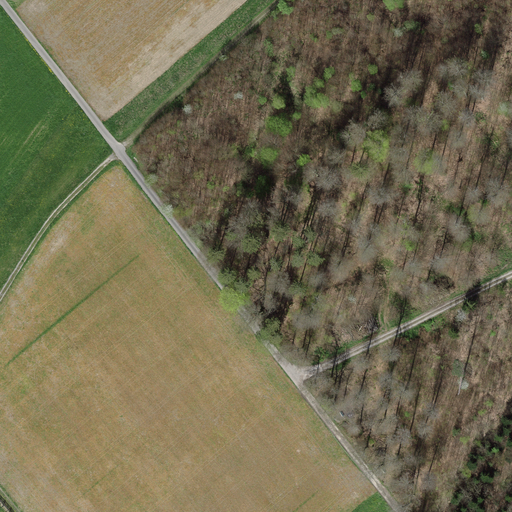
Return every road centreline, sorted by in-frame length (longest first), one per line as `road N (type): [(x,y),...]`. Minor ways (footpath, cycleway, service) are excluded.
road 1 (track): [(118,150),(395,511)]
road 2 (track): [(292,377),(511,274)]
road 3 (track): [(281,0),(118,150)]
road 4 (track): [(118,150),(0,0)]
road 5 (track): [(0,296),(50,218),(118,150)]
